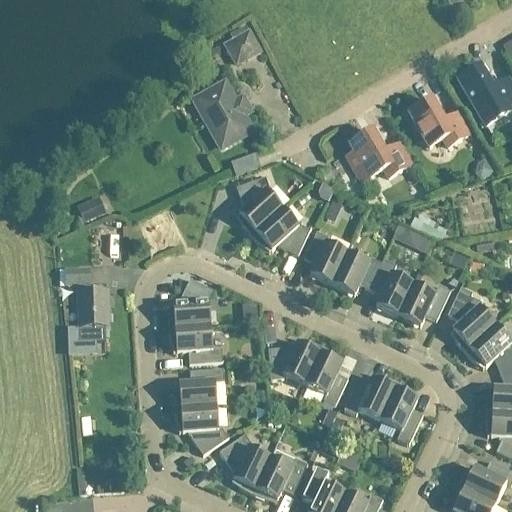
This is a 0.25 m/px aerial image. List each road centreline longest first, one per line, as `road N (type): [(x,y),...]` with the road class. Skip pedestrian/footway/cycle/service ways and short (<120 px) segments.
road 1 (residential): [(403,511),(445,425),(449,406),(440,385),(189,263),(166,267),(143,296),(155,463),(170,487)]
road 2 (residential): [(285,148),(511,14)]
